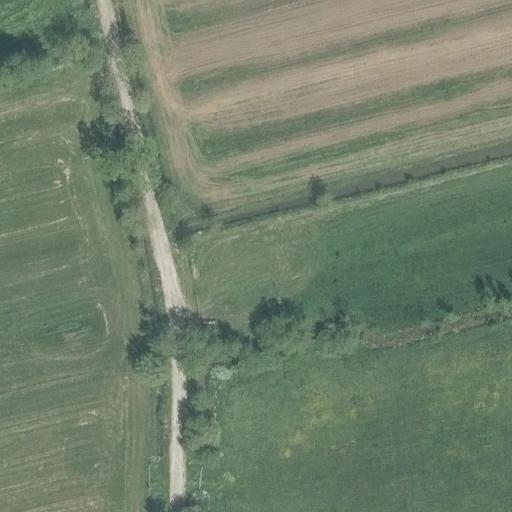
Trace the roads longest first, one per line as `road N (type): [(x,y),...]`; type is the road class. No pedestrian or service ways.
road 1 (track): [(156,229),(172,317),(176,511)]
road 2 (track): [(156,229),(107,0)]
